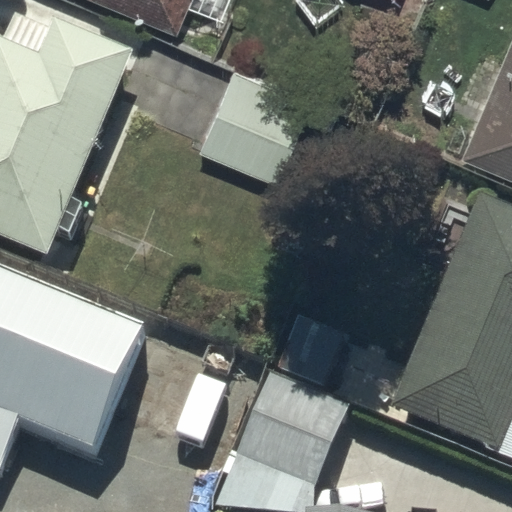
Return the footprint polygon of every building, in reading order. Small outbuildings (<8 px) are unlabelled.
[(125,0),(176,21),(184,0),(125,0)] [(0,241),(48,262),(134,57),(55,24),(40,60),(0,43),(0,241)] [(511,26),(461,149),(511,170),(511,26)] [(232,63),(198,143),(290,181),(323,101),(232,63)] [(394,414),(501,458),(511,430),(511,213),(482,201),(394,414)] [(145,335),(0,274),(0,477),(21,426),(97,456),(145,335)] [(300,324),(280,373),(325,392),(345,343),(300,324)] [(238,460),(317,493),(351,411),(272,379),(238,460)] [(127,490),(124,511),(189,511),(191,497),(127,490)]
